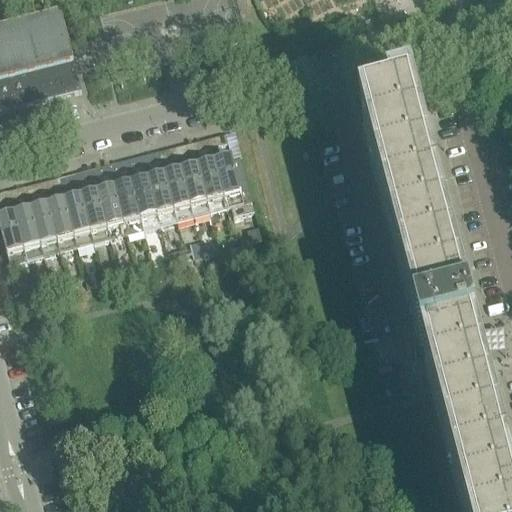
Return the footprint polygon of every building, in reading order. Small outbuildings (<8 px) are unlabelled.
[(0,33),(0,117),(10,115),(82,97),(74,66),(61,18),(0,33)] [(475,343),(474,340),(475,340),(419,127),(420,127),(418,119),(393,125),(395,133),(365,141),(461,511),(511,511),(511,482),(481,363),(480,360),(486,360),(485,342),(475,343)] [(225,140),(213,143),(216,152),(228,149),(225,140)] [(209,144),(197,148),(199,157),(211,154),(209,144)] [(192,149),(180,152),(182,161),(194,158),(192,149)] [(175,153),(163,156),(166,165),(178,162),(175,153)] [(159,157),(147,161),(149,170),(161,167),(159,157)] [(142,162),(130,165),(132,174),(144,171),(142,162)] [(255,218),(249,197),(241,199),(232,165),(215,170),(227,216),(231,215),(234,224),(255,218)] [(125,166),(113,169),(116,178),(128,175),(125,166)] [(109,170),(97,173),(99,183),(111,180),(109,170)] [(215,170),(199,174),(211,220),(227,216),(215,170)] [(199,174),(182,179),(194,224),(211,220),(199,174)] [(92,175),(80,178),(83,187),(95,184),(92,175)] [(76,179),(64,182),(66,191),(78,188),(76,179)] [(182,179),(165,183),(177,229),(194,224),(182,179)] [(61,193),(59,183),(47,187),(49,196),(61,193)] [(165,183),(149,187),(161,233),(177,229),(165,183)] [(149,187),(132,192),(144,237),(161,233),(149,187)] [(42,188),(30,191),(33,200),(45,197),(42,188)] [(26,192),(14,195),(16,205),(28,201),(26,192)] [(132,192),(115,196),(127,242),(144,237),(132,192)] [(9,196),(0,198),(0,208),(11,206),(9,196)] [(115,196),(99,200),(111,246),(127,242),(115,196)] [(99,200),(82,205),(94,250),(111,246),(99,200)] [(82,205),(65,209),(77,255),(94,250),(82,205)] [(65,209),(49,213),(61,259),(77,255),(65,209)] [(49,213),(32,218),(44,263),(61,259),(49,213)] [(32,218),(15,222),(27,268),(44,263),(32,218)] [(15,222),(0,226),(0,233),(10,271),(8,272),(11,282),(29,277),(27,268),(15,222)] [(184,257),(168,261),(170,270),(187,266),(184,257)]
